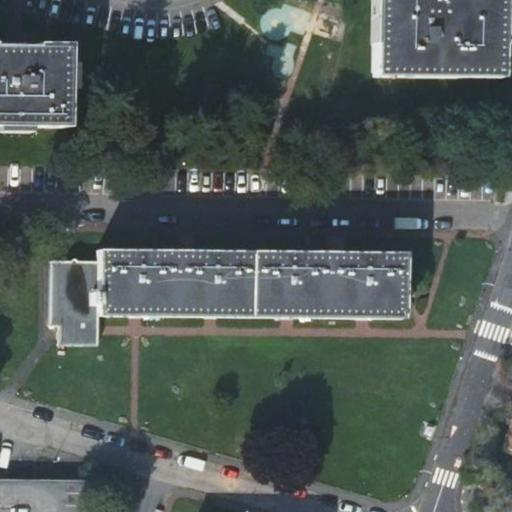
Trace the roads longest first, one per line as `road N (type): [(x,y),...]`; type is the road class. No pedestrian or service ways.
road 1 (residential): [(0,415),(333,511)]
road 2 (residential): [(436,511),(511,275)]
